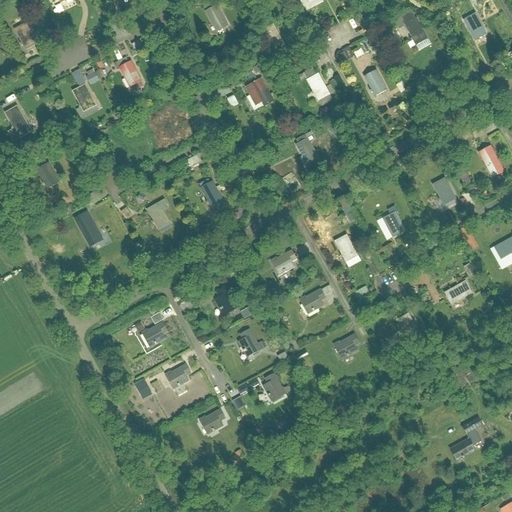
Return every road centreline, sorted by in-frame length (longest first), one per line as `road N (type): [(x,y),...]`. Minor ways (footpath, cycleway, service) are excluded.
road 1 (residential): [(71,330),(266,222)]
road 2 (tertiary): [(171,511),(71,330)]
road 3 (residential): [(291,209),(352,318),(388,290)]
road 4 (residential): [(386,156),(329,46),(351,32)]
road 5 (tertiary): [(71,330),(0,199)]
road 6 (residential): [(167,23),(177,62),(218,136)]
